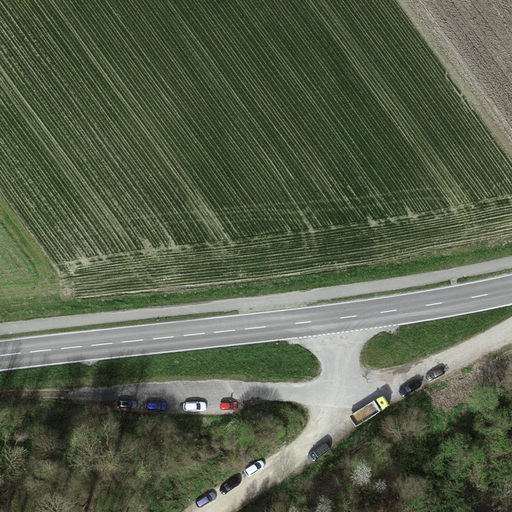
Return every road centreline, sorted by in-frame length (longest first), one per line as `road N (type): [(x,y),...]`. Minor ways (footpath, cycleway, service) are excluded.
road 1 (track): [(511,331),(478,353),(331,396),(146,388),(0,401)]
road 2 (secondary): [(0,356),(344,318),(511,289)]
road 3 (track): [(200,511),(315,433),(331,396),(344,318)]
